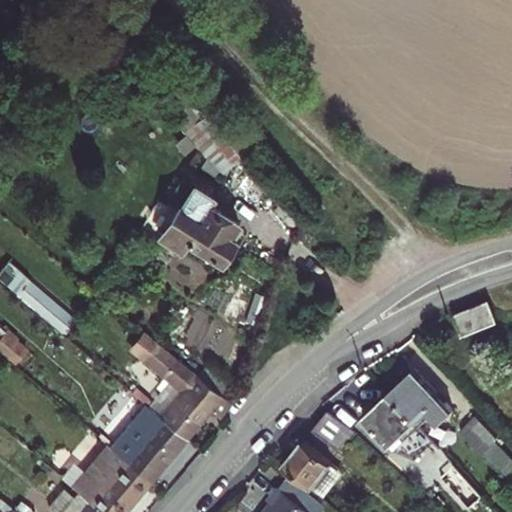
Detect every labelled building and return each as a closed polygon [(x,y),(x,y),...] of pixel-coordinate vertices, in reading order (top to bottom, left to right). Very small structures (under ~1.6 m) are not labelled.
[(250,147),(231,123),(203,148),(222,171),(250,147)] [(213,194),(185,176),(170,199),(179,206),(158,237),(165,243),(169,239),(180,247),(187,237),(220,256),(232,237),(228,235),(237,218),(210,200),(213,194)] [(8,265),(0,276),(0,283),(66,332),(78,316),(8,265)] [(498,323),(491,298),(459,312),(465,333),(498,323)] [(229,400),(220,392),(156,340),(144,356),(183,389),(162,414),(186,433),(209,405),(219,413),(229,400)] [(388,391),(420,424),(444,400),(413,367),(388,391)] [(396,448),(420,424),(388,391),(363,415),(396,448)] [(110,444),(150,476),(186,433),(162,414),(145,401),(110,444)] [(341,443),(355,426),(333,405),(319,423),(341,443)] [(491,431),(466,406),(449,425),(471,450),(475,446),(500,471),(508,461),(485,437),(491,431)] [(307,439),(287,463),(314,485),(333,460),(307,439)] [(120,511),(150,476),(110,444),(106,441),(72,482),(85,493),(108,511),(120,511)] [(476,483),(449,454),(438,466),(465,494),(476,483)] [(281,489),(277,486),(266,498),(271,504),(263,511),(319,511),(328,502),(294,474),(281,489)] [(108,511),(85,493),(68,511),(108,511)]
